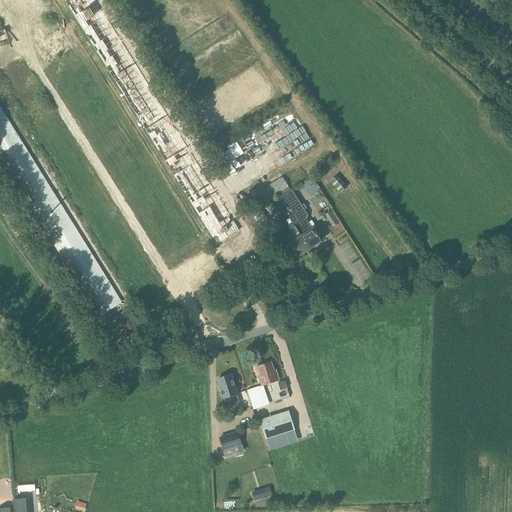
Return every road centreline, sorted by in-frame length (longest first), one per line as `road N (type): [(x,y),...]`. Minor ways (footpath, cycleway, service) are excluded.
road 1 (unclassified): [(0,416),(511,249)]
road 2 (unclassified): [(511,81),(419,0)]
